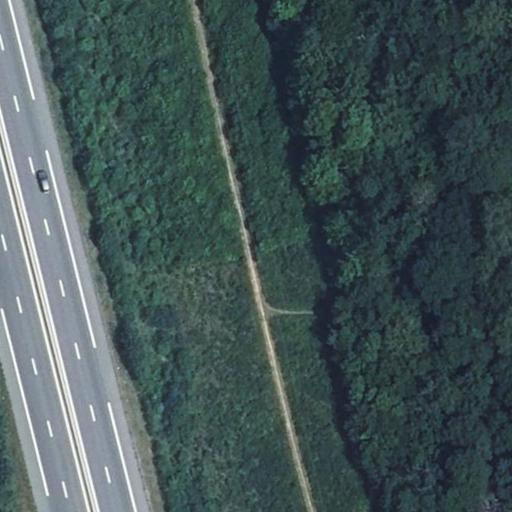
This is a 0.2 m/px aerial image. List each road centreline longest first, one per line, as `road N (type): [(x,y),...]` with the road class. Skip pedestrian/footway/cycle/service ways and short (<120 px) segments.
road 1 (motorway): [(114,511),(0,40)]
road 2 (motorway): [(0,234),(68,511)]
